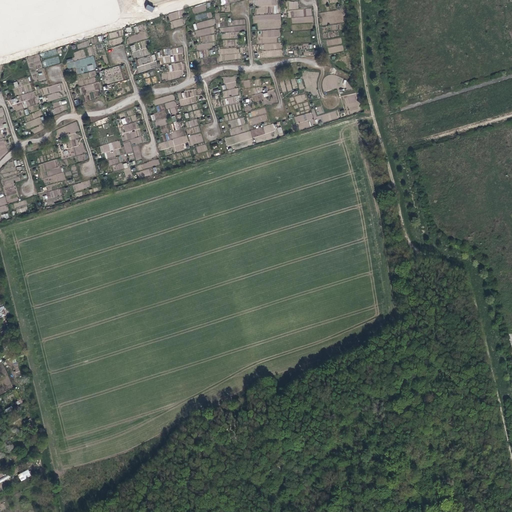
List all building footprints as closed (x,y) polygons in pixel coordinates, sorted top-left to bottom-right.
[(169,14),(173,28),(183,25),(179,11),(169,14)] [(216,19),(193,23),(195,30),(197,37),(200,36),(201,44),(197,45),(198,50),(207,48),(207,45),(211,44),(210,42),(215,41),(213,33),(217,32),(216,28),(221,27),(218,13),(215,14),(216,19)] [(272,42),(272,37),(280,37),(280,29),(262,30),(263,38),(268,38),(268,42),(272,42)] [(136,56),(148,55),(148,49),(143,49),(142,43),(131,44),(131,52),(136,52),(136,56)] [(173,56),(170,56),(171,62),(183,60),(181,47),(172,48),(173,56)] [(164,56),(163,56),(163,63),(171,63),(169,49),(164,49),(164,56)] [(135,59),(138,72),(157,68),(154,55),(135,59)] [(72,58),(66,60),(68,69),(75,67),(77,74),(96,69),(94,56),(73,61),(72,58)] [(225,96),(239,94),(238,88),(236,88),(235,77),(224,78),(225,85),(222,85),(222,89),(230,88),(230,91),(225,91),(225,96)] [(180,104),(197,103),(196,91),(182,91),(182,100),(180,100),(180,104)] [(24,107),(38,103),(34,92),(9,99),(13,111),(23,108),(22,102),(17,104),(17,102),(23,101),(24,107)] [(173,95),(162,97),(163,102),(165,102),(166,109),(176,106),(173,95)] [(248,118),(250,125),(268,120),(264,108),(248,112),(249,117),(248,118)] [(36,124),(41,122),(39,118),(28,122),(30,127),(36,124)] [(185,123),(187,128),(195,125),(193,120),(185,123)] [(273,124),(250,130),(251,132),(228,139),(228,141),(227,141),(228,145),(275,131),(273,124)] [(202,143),(202,135),(189,136),(189,144),(202,143)] [(104,159),(120,155),(119,149),(121,148),(120,140),(101,145),(104,159)] [(206,144),(196,147),(198,153),(207,150),(206,144)] [(10,383),(0,387),(0,393),(13,388),(10,383)] [(207,439),(237,482),(244,477),(218,439),(235,434),(240,434),(248,433),(263,430),(260,426),(245,429),(235,430),(226,431),(212,435),(207,439)] [(21,481),(31,476),(28,469),(17,475),(21,481)] [(0,483),(10,477),(8,474),(0,478),(0,483)]
